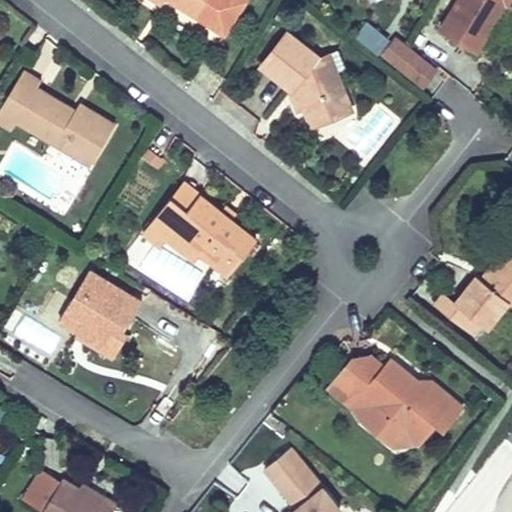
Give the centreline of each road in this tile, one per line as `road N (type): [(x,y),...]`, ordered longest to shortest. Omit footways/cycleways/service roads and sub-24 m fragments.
road 1 (residential): [(372,258),(199,480),(22,374)]
road 2 (residential): [(53,0),(372,258)]
road 3 (residential): [(480,130),(372,258)]
